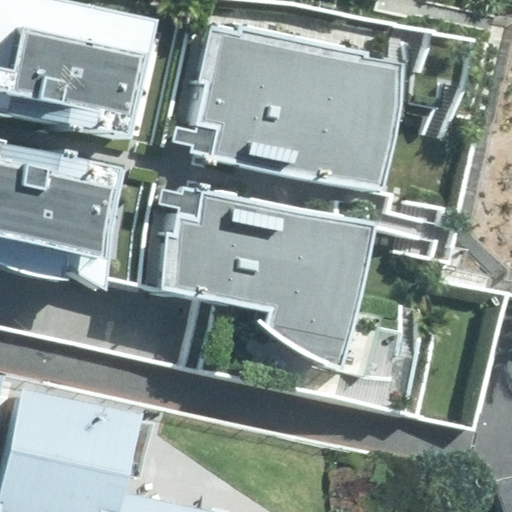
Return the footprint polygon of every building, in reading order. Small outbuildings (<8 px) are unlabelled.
[(0,0),(0,104),(113,127),(137,6),(104,0),(0,0)] [(196,156),(355,187),(381,53),(201,18),(181,118),(202,122),(196,156)] [(0,254),(80,272),(105,159),(0,135),(0,254)] [(317,358),(345,210),(193,181),(186,213),(157,208),(143,280),(244,300),(241,317),(258,330),(276,342),(296,351),(317,358)] [(247,511),(105,482),(123,397),(0,370),(0,511),(247,511)] [(511,511),(511,466),(484,474),(494,511),(511,511)]
